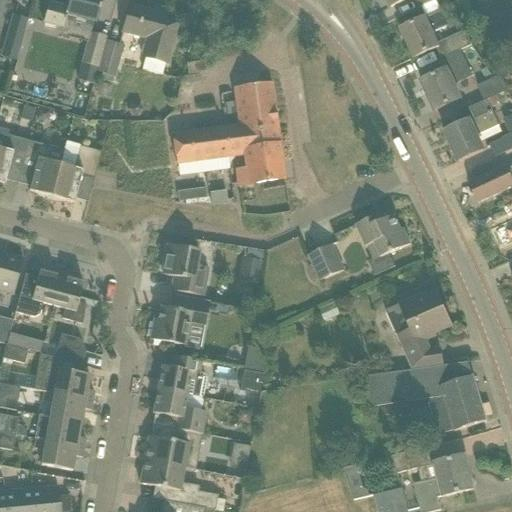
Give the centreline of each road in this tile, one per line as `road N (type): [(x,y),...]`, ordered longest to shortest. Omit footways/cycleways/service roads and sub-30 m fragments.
road 1 (residential): [(101,511),(131,356),(112,327),(127,256),(0,221)]
road 2 (secondary): [(511,386),(424,172)]
road 3 (unclassified): [(275,248),(424,172)]
road 4 (secondary): [(424,172),(340,28)]
